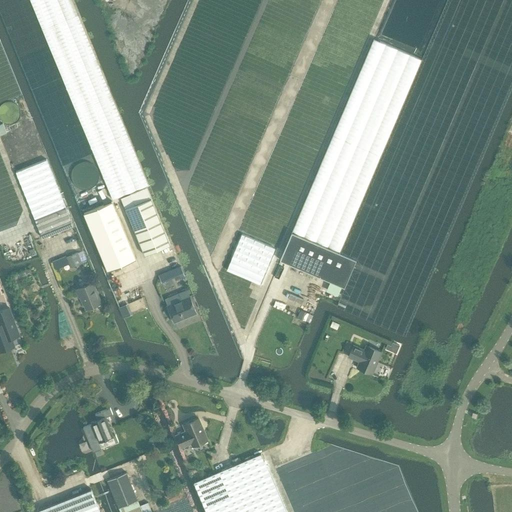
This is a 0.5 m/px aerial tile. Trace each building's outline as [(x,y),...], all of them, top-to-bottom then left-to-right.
[(375,40),(279,260),(344,288),(355,260),(338,253),(423,60),(375,40)] [(21,112),(21,111),(21,108),(19,104),(17,103),(15,102),(11,101),(10,101),(7,101),(6,102),(3,103),(2,105),(1,107),(0,109),(0,111),(1,115),(2,117),(3,118),(6,121),(9,122),(11,122),(13,122),(15,121),(18,119),(20,116),(21,114),(21,112)] [(16,171),(42,237),(72,225),(46,159),(16,171)] [(170,245),(151,199),(126,209),(145,255),(170,245)] [(112,201),(84,213),(108,271),(136,259),(112,201)] [(241,234),(233,253),(227,270),(259,284),(274,249),(241,234)] [(69,264),(71,268),(82,263),(81,263),(77,252),(66,256),(69,264)] [(180,266),(171,270),(174,276),(179,274),(180,277),(184,275),(180,266)] [(75,290),(78,297),(80,296),(86,309),(100,303),(92,283),(75,290)] [(332,285),(329,292),(338,296),(341,288),(332,285)] [(167,306),(174,322),(183,318),(182,316),(195,312),(188,297),(167,306)] [(126,305),(119,307),(124,319),(131,316),(126,305)] [(0,319),(1,324),(0,324),(0,351),(14,346),(11,338),(19,335),(9,307),(0,310),(0,319)] [(300,310),(297,317),(305,321),(308,313),(300,310)] [(332,321),(330,326),(337,329),(339,324),(332,321)] [(349,357),(360,361),(357,367),(372,373),(381,352),(366,346),(364,350),(354,346),(349,357)] [(84,427),(83,427),(83,428),(84,428),(91,444),(99,441),(99,442),(101,441),(102,442),(104,441),(103,440),(113,436),(110,430),(104,415),(107,414),(108,416),(113,414),(110,408),(95,414),(97,419),(91,422),(92,424),(84,427)] [(183,433),(176,436),(181,447),(191,443),(192,446),(208,440),(198,418),(183,424),(187,432),(183,434),(183,433)] [(194,482),(206,511),(285,511),(260,454),(194,482)] [(107,480),(119,508),(120,511),(152,511),(148,502),(140,505),(138,500),(137,501),(126,473),(107,480)] [(38,511),(100,511),(91,489),(38,510),(38,511)] [(171,490),(165,492),(168,499),(173,497),(171,490)]
